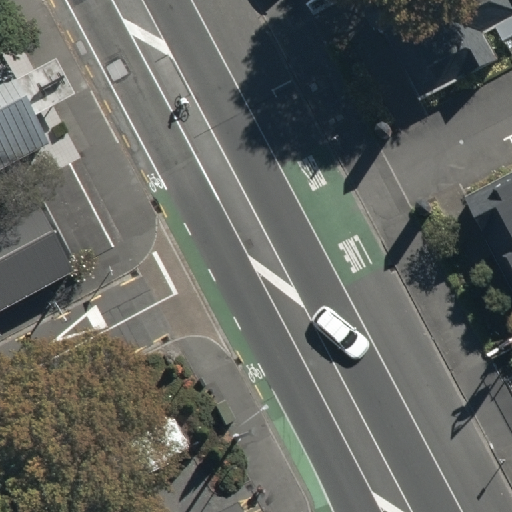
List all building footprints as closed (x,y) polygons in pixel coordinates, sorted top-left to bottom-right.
[(511,0),(367,0),(419,98),(494,58),(480,32),(511,15),(511,0)] [(0,163),(37,144),(0,75),(0,163)] [(511,288),(511,171),(465,196),(511,288)] [(0,209),(0,308),(72,271),(31,193),(0,209)] [(120,480),(188,445),(172,413),(104,447),(120,480)]
